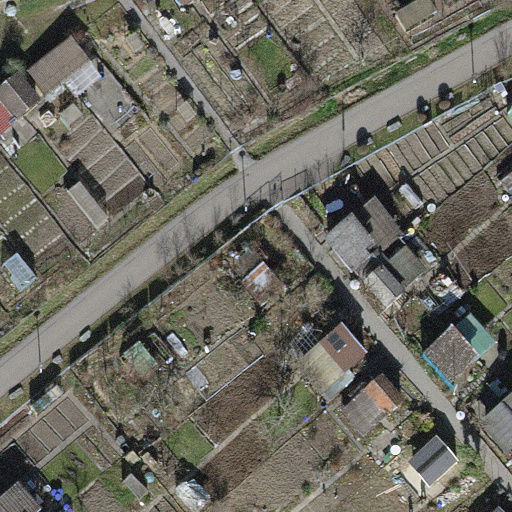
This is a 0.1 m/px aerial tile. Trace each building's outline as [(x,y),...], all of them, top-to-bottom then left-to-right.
[(170,0),(177,12),(198,0),(170,0)] [(49,100),(91,69),(70,41),(28,71),(49,100)] [(0,135),(41,106),(20,77),(0,91),(0,135)] [(379,204),(359,220),(382,249),(402,234),(379,204)] [(352,221),(327,239),(349,268),(373,249),(352,221)] [(384,272),(365,287),(386,314),(405,299),(384,272)] [(340,327),(292,367),(319,398),(366,358),(340,327)] [(454,338),(430,356),(451,385),(476,366),(454,338)] [(384,380),(365,395),(386,422),(405,407),(384,380)] [(511,400),(478,429),(505,460),(511,454),(511,400)] [(439,442),(420,457),(441,483),(460,468),(439,442)] [(42,511),(23,487),(0,505),(0,511),(42,511)]
